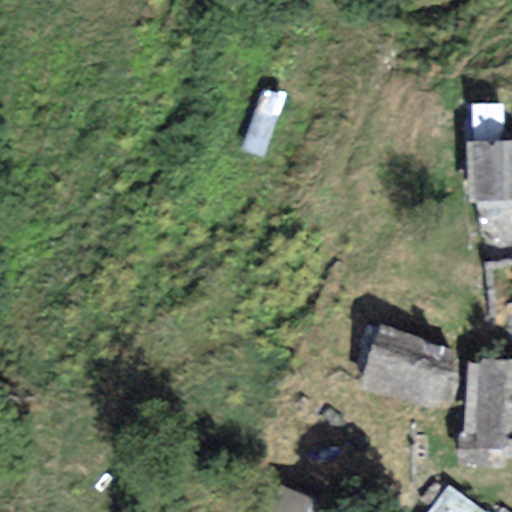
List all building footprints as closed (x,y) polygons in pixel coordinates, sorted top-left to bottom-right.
[(511,141),(465,144),(469,204),(511,201),(511,141)] [(456,354),(380,325),(357,386),(433,415),(456,354)] [(511,447),(511,360),(475,361),(475,366),(464,366),(465,435),(476,435),(476,448),(511,447)] [(485,511),(448,486),(428,511),(485,511)] [(335,511),(279,488),(268,511),(335,511)]
